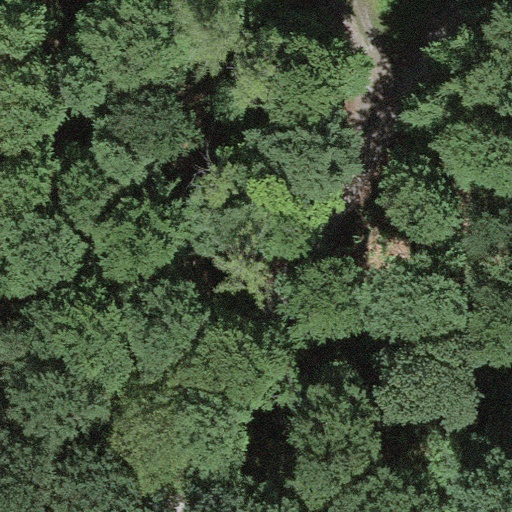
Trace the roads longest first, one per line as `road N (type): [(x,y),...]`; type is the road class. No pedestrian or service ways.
road 1 (track): [(366,83),(196,511)]
road 2 (track): [(355,0),(366,83),(430,0)]
